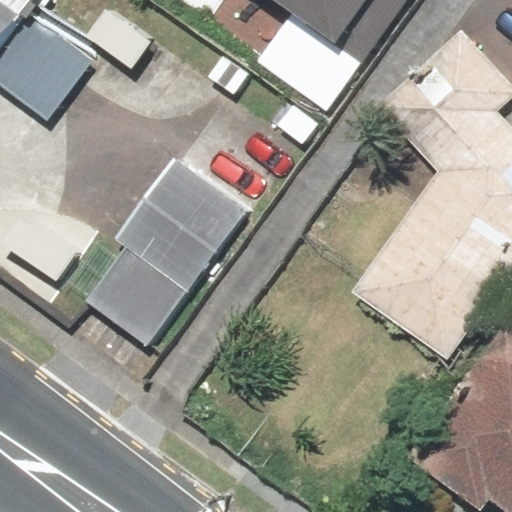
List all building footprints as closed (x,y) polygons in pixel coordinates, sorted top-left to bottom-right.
[(26,18),(39,0),(0,0),(0,94),(46,130),(92,70),(26,18)] [(269,0),(339,53),(346,45),(366,60),(412,0),(269,0)] [(511,103),(511,78),(459,40),(378,110),(437,178),(354,294),(449,363),(511,275),(511,137),(496,126),(511,103)] [(330,126),(293,98),(267,132),(304,160),(330,126)] [(239,222),(171,175),(85,301),(154,348),(239,222)] [(511,511),(511,337),(410,456),(474,511),(485,511),(491,505),(499,511),(511,511)]
